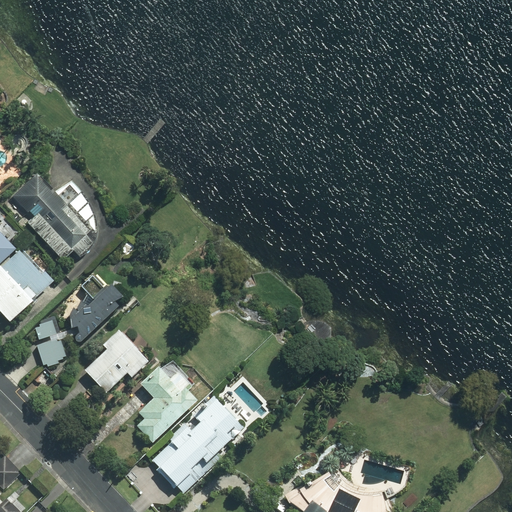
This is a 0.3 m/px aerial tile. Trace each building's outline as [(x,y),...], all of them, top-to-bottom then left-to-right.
[(58,196),(38,175),(18,194),(41,217),(33,225),(65,258),(76,247),(83,254),(94,244),(98,229),(97,217),(91,201),(73,182),(58,196)] [(0,262),(22,243),(0,217),(0,262)] [(55,283),(21,247),(0,267),(0,310),(12,323),(55,283)] [(126,296),(113,283),(74,319),(76,344),(126,296)] [(68,359),(53,317),(36,330),(48,366),(68,359)] [(150,359),(121,330),(84,366),(113,395),(150,359)] [(195,399),(162,366),(141,385),(155,399),(140,412),(145,417),(139,423),(154,439),(195,399)] [(249,431),(216,398),(154,460),(186,493),(249,431)] [(23,472),(5,454),(0,458),(0,484),(4,490),(23,472)] [(344,480),(338,470),(288,501),(303,511),(389,511),(389,493),(370,493),(353,487),(344,480)] [(0,511),(24,511),(28,508),(17,498),(7,508),(0,501),(0,511)]
